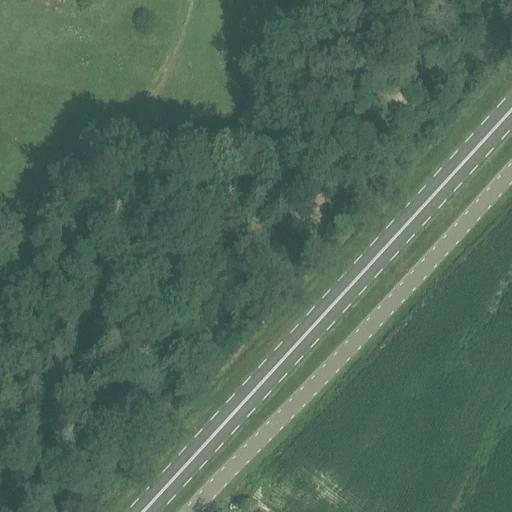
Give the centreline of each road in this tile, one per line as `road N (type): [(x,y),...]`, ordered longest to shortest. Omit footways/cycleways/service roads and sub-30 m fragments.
road 1 (secondary): [(127,511),(511,105)]
road 2 (track): [(273,0),(267,138),(251,217),(218,277),(182,315),(46,389),(0,431)]
road 3 (unclassified): [(192,511),(511,178)]
